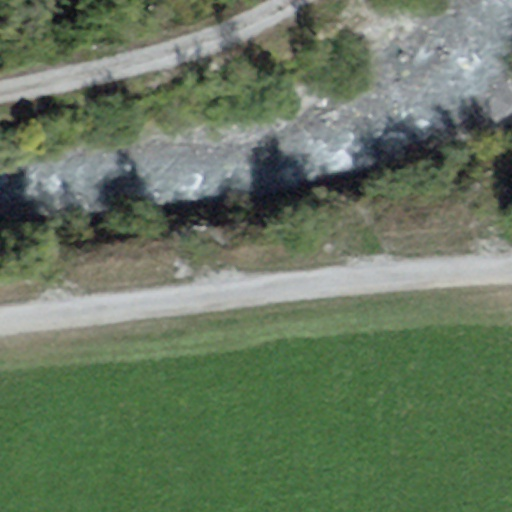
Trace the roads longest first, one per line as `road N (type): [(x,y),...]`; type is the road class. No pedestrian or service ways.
road 1 (track): [(0,318),(511,262)]
road 2 (track): [(0,96),(202,47),(297,0)]
